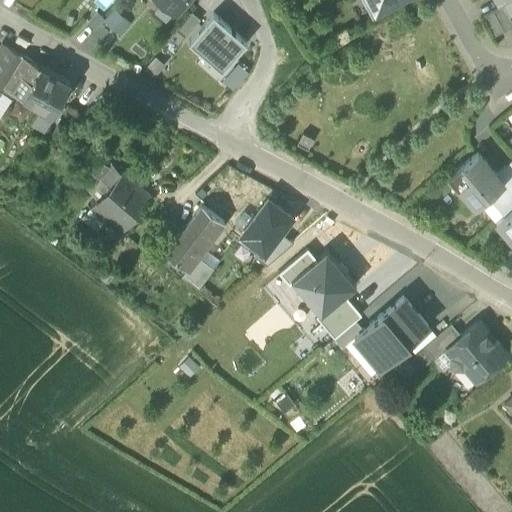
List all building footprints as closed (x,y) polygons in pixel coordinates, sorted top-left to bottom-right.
[(185,0),(162,0),(163,1),(175,11),(176,12),(185,0)] [(368,0),(375,12),(396,0),(368,0)] [(503,5),(511,0),(493,0),(498,8),(503,5)] [(175,11),(163,1),(154,12),(165,22),(175,11)] [(482,16),(493,36),(511,26),(511,22),(503,5),(498,8),(482,16)] [(131,24),(114,9),(103,22),(120,36),(131,24)] [(200,20),(191,12),(168,39),(177,47),(200,20)] [(213,13),(188,41),(203,54),(206,50),(225,67),(246,42),(213,13)] [(40,67),(23,57),(5,46),(0,54),(0,91),(1,92),(4,88),(15,94),(23,98),(40,67)] [(222,71),(225,67),(206,50),(203,54),(222,71)] [(222,80),(233,91),(250,73),(239,63),(222,80)] [(31,123),(44,129),(53,114),(70,82),(40,66),(40,67),(23,98),(40,107),(31,123)] [(90,171),(99,179),(109,188),(122,173),(109,162),(106,165),(100,160),(102,156),(95,150),(82,164),(90,171)] [(488,196),(496,189),(503,183),(496,174),(495,173),(478,152),(450,176),(476,206),(479,203),(488,196)] [(495,173),(496,174),(505,166),(511,174),(511,191),(511,192),(511,158),(504,165),(495,173)] [(503,183),(511,192),(511,191),(511,174),(505,166),(496,174),(503,183)] [(122,173),(109,188),(138,213),(152,198),(122,173)] [(97,201),(109,188),(99,179),(88,192),(97,201)] [(496,189),(511,207),(511,206),(511,192),(503,183),(496,189)] [(118,234),(138,213),(109,188),(97,201),(90,209),(118,234)] [(488,196),(503,213),(511,207),(496,189),(488,196)] [(494,221),(496,220),(503,213),(488,196),(479,203),(494,221)] [(268,199),(241,235),(261,250),(264,252),(279,232),(291,216),(268,199)] [(188,270),(198,257),(224,223),(202,206),(166,254),(188,270)] [(511,206),(511,207),(503,213),(496,220),(511,239),(511,206)] [(261,250),(255,257),(266,266),(293,242),(279,232),(264,252),(261,250)] [(511,258),(510,256),(511,254),(511,247),(502,256),(511,269),(511,258)] [(307,248),(278,273),(289,285),(292,281),(290,279),(316,258),(307,248)] [(356,284),(326,249),(316,258),(290,279),(292,281),(320,313),(320,314),(344,294),(356,284)] [(182,278),(198,290),(213,269),(198,257),(188,270),(182,278)] [(316,317),(334,338),(355,320),(361,315),(344,294),(320,314),(320,313),(316,317)] [(363,329),(354,337),(380,367),(407,344),(428,325),(403,295),(363,329)] [(355,320),(334,338),(342,347),(345,344),(354,337),(363,329),(355,320)] [(465,364),(476,376),(491,363),(494,365),(506,355),(486,332),(484,334),(476,325),(479,323),(477,322),(461,335),(448,347),(448,348),(455,356),(453,357),(453,362),(457,367),(461,367),(463,366),(465,364)] [(424,346),(435,359),(448,348),(448,347),(461,335),(451,323),(437,335),(424,346)] [(437,335),(428,325),(407,344),(415,353),(437,335)] [(354,337),(345,344),(370,375),(380,367),(354,337)]
